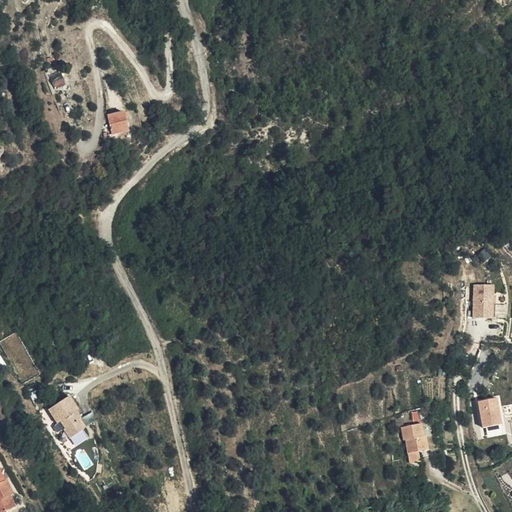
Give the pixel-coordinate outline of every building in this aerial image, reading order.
[(41,89),(53,84),(48,72),(45,74),(42,66),(33,70),(41,89)] [(375,106),(385,103),(393,100),(390,88),(372,94),(375,106)] [(115,135),(119,134),(125,133),(122,110),(112,112),(115,135)] [(491,276),(471,275),(471,309),(491,310),(491,276)] [(65,424),(63,425),(70,434),(83,425),(77,416),(79,414),(74,407),(76,406),(66,392),(47,405),(57,420),(60,418),(65,424)] [(504,424),(498,396),(477,401),(483,428),(504,424)] [(60,428),(63,425),(65,424),(60,418),(57,420),(56,421),(60,428)] [(411,435),(413,448),(425,446),(434,445),(432,430),(430,431),(428,418),(407,422),(409,435),(411,435)] [(425,446),(413,448),(415,456),(426,455),(425,446)] [(14,493),(6,478),(0,481),(0,511),(21,511),(18,506),(17,507),(11,494),(14,493)]
